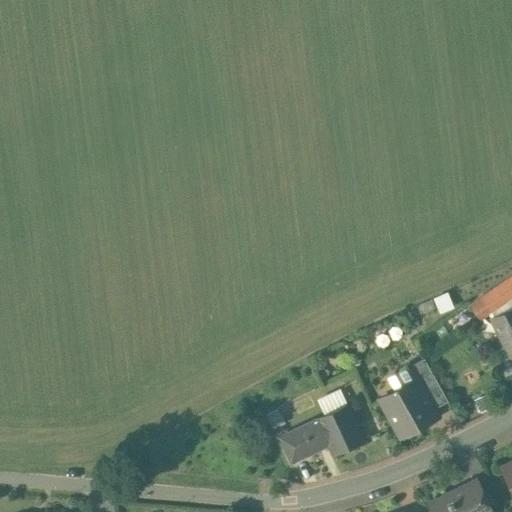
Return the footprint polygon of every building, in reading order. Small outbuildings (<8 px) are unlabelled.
[(511,276),(471,304),(478,318),(509,295),(511,298),(511,297),(511,276)] [(436,296),(439,310),(452,307),(449,293),(436,296)] [(511,307),(490,319),(511,364),(511,307)] [(409,367),(416,379),(417,378),(433,409),(447,402),(425,359),(409,367)] [(416,379),(379,398),(399,436),(437,417),(433,409),(417,378),(416,379)] [(321,418),(295,430),(304,449),(327,439),(334,454),(363,441),(348,406),(321,417),(321,418)] [(295,430),(281,436),(291,460),(306,454),(304,449),(295,430)] [(511,463),(503,468),(511,486),(511,463)] [(491,511),(493,511),(475,479),(429,505),(433,511),(491,511)]
